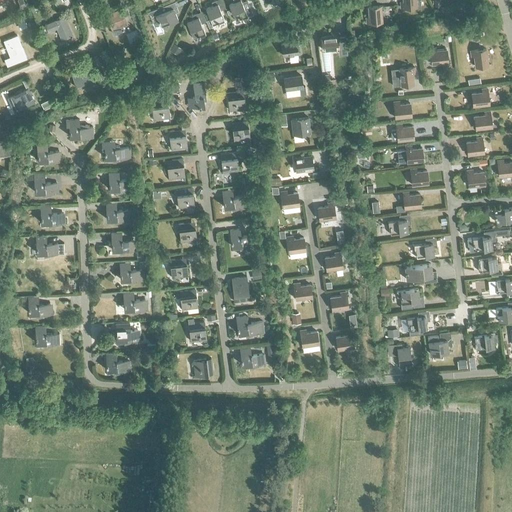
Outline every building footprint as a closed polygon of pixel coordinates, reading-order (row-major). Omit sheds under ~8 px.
[(205,8),(212,25),(217,23),(218,24),(225,21),(215,0),(211,2),(213,5),(205,8)] [(233,0),(234,2),(228,4),(236,21),(241,19),(241,20),(252,15),(249,10),(246,12),(240,0),(233,0)] [(155,15),(158,22),(159,22),(161,27),(178,20),(175,13),(178,11),(176,6),(155,15)] [(368,17),(366,17),(366,23),(369,23),(381,22),(380,6),(368,7),(368,17)] [(120,8),(106,14),(109,21),(112,30),(114,34),(124,31),(122,26),(127,24),(123,16),(129,14),(126,8),(121,10),(120,8)] [(192,15),(193,19),(186,22),(193,38),(198,36),(198,37),(205,34),(196,13),(192,15)] [(45,24),(48,32),(57,28),(61,39),(72,35),(64,16),(45,24)] [(331,36),(321,37),(322,49),(338,48),(337,36),(337,32),(331,33),(331,36)] [(10,57),(5,60),(7,66),(26,58),(17,36),(4,41),(10,57)] [(291,38),(291,42),(281,44),(282,55),(297,53),(296,42),(297,42),(297,38),(291,38)] [(412,40),(409,46),(415,48),(417,42),(412,40)] [(174,44),(169,50),(178,55),(182,49),(174,44)] [(430,52),(431,64),(448,62),(446,49),(436,51),(436,48),(430,48),(430,52)] [(470,51),(471,56),(474,56),(475,66),(488,65),(486,49),(474,50),(470,51)] [(96,54),(89,57),(94,66),(100,63),(96,54)] [(125,65),(129,77),(141,72),(142,75),(147,73),(142,59),(125,65)] [(84,85),(83,81),(89,79),(86,67),(71,72),(76,88),(84,85)] [(400,76),(391,77),(392,86),(401,85),(413,84),(412,73),(415,73),(414,67),(411,67),(399,69),(400,76)] [(284,77),(285,89),(299,88),(300,95),(306,94),(305,86),(302,86),(301,75),(284,77)] [(192,96),(194,107),(204,106),(203,98),(206,98),(204,82),(199,82),(199,84),(193,85),(194,96),(192,96)] [(101,83),(92,86),(94,91),(102,89),(101,83)] [(25,84),(6,92),(9,97),(14,95),(20,109),(34,102),(25,84)] [(471,93),(473,106),(489,104),(487,92),(487,89),(481,89),(482,92),(471,93)] [(238,96),(227,97),(229,110),(245,108),(243,90),(237,91),(238,96)] [(46,100),(41,102),(44,111),(49,108),(46,100)] [(151,101),(153,119),(169,117),(168,104),(157,106),(156,101),(151,101)] [(394,105),(393,105),(395,117),(411,116),(410,103),(399,104),(399,101),(393,102),(394,105)] [(474,116),(475,128),(492,127),(490,115),(490,111),(484,112),(484,115),(474,116)] [(291,119),(293,134),(302,133),(303,137),(309,136),(308,132),(310,132),(308,117),(291,119)] [(79,119),(66,120),(66,126),(68,126),(69,136),(76,136),(76,138),(93,138),(93,133),(93,127),(90,127),(79,127),(79,119)] [(232,127),(233,140),(249,138),(247,120),(242,121),(243,126),(232,127)] [(396,128),(391,128),(392,139),(397,139),(397,140),(413,139),(412,126),(402,127),(402,124),(396,125),(396,128)] [(169,131),(171,149),(187,147),(185,134),(174,135),(174,130),(169,131)] [(476,138),(476,141),(466,142),(467,154),(484,152),(482,140),(482,137),(476,138)] [(114,141),(101,141),(102,147),(104,147),(104,157),(112,157),(112,159),(128,159),(128,154),(128,148),(126,148),(119,148),(119,146),(115,146),(114,141)] [(0,142),(0,153),(11,153),(10,142),(0,142)] [(406,150),(397,151),(398,163),(407,162),(423,160),(422,148),(411,149),(411,146),(405,147),(406,150)] [(37,160),(44,160),(45,162),(61,162),(61,157),(59,157),(58,151),(47,151),(47,149),(36,150),(37,160)] [(221,159),(222,172),(238,170),(236,155),(236,152),(231,152),(220,153),(221,159)] [(294,158),(296,171),(311,169),(312,175),(317,174),(317,167),(313,168),(311,155),(294,158)] [(171,160),(166,160),(168,178),(184,176),(183,163),(182,158),(171,160)] [(497,164),(498,176),(511,174),(511,161),(503,163),(503,160),(497,161),(497,164)] [(410,173),(412,185),(428,183),(427,170),(416,172),(416,169),(410,169),(411,173),(410,173)] [(467,174),(468,186),(485,184),(483,172),(473,173),(472,170),(467,171),(467,174)] [(108,172),(109,189),(116,188),(116,191),(133,190),(133,186),(130,186),(130,179),(119,180),(118,172),(108,172)] [(44,174),(33,174),(33,181),(34,192),(42,192),(42,194),(58,193),(58,189),(56,189),(56,182),(44,183),(44,181),(44,174)] [(279,177),(270,179),(271,187),(281,185),(279,177)] [(181,189),(176,189),(178,207),(194,205),(192,192),(192,187),(181,189)] [(160,189),(153,190),(154,198),(161,197),(160,189)] [(281,195),(282,207),(299,205),(297,192),(287,194),(286,191),(281,192),(281,195)] [(403,196),(404,208),(420,206),(419,194),(409,195),(408,192),(403,193),(403,196)] [(222,196),(223,207),(231,206),(231,208),(247,206),(247,202),(245,202),(244,196),(233,197),(233,195),(222,196)] [(317,207),(319,220),(335,218),(334,205),(333,206),(333,202),(327,203),(328,206),(317,207)] [(511,207),(494,209),(494,217),(495,217),(496,222),(511,220),(511,207)] [(105,208),(106,219),(113,219),(114,221),(130,221),(130,216),(128,216),(127,210),(116,210),(116,208),(105,208)] [(51,211),(40,212),(40,222),(48,222),(48,224),(67,223),(67,212),(51,213),(51,211)] [(408,232),(407,224),(411,224),(410,219),(387,221),(388,229),(389,228),(390,234),(408,232)] [(178,224),(180,242),(196,240),(195,227),(184,228),(183,223),(178,224)] [(229,230),(231,246),(239,245),(239,247),(255,245),(255,241),(252,241),(252,235),(240,236),(240,229),(229,230)] [(121,233),(110,233),(111,239),(111,249),(119,249),(119,251),(135,251),(135,246),(133,246),(133,240),(121,240),(121,238),(121,233)] [(495,235),(467,239),(468,246),(469,246),(469,251),(492,249),(491,241),(495,241),(495,235)] [(36,242),(35,242),(36,253),(43,252),(44,255),(60,254),(64,254),(63,243),(57,243),(46,243),(46,241),(45,236),(35,236),(36,242)] [(287,240),(289,252),(305,250),(303,237),(293,239),(293,236),(287,237),(287,240)] [(434,255),(433,247),(437,247),(436,242),(413,244),(414,252),(415,252),(416,257),(434,255)] [(324,257),(326,270),(342,267),(341,255),(340,255),(340,252),(334,253),(335,256),(324,257)] [(478,264),(478,271),(490,270),(491,275),(502,274),(501,263),(497,264),(496,256),(478,258),(479,264),(478,264)] [(169,260),(171,278),(187,276),(186,263),(175,264),(174,259),(169,260)] [(431,264),(405,267),(406,279),(436,276),(435,271),(431,271),(431,264)] [(127,279),(127,281),(144,280),(144,276),(141,276),(141,269),(130,270),(130,268),(119,268),(120,279),(127,279)] [(260,270),(252,271),(254,279),(261,278),(260,270)] [(231,278),(234,302),(250,300),(246,276),(239,277),(239,275),(234,276),(234,277),(231,278)] [(495,285),(496,293),(511,290),(511,277),(495,280),(496,285),(495,285)] [(380,281),(377,281),(377,286),(380,285),(380,287),(386,286),(385,279),(380,280),(380,281)] [(294,287),(295,299),(312,297),(310,284),(300,286),(299,283),(294,284),(294,287)] [(400,296),(401,308),(411,307),(411,302),(423,301),(423,296),(419,296),(418,288),(396,291),(397,297),(400,296)] [(184,291),(179,291),(181,309),(197,307),(195,289),(184,291)] [(340,296),(330,297),(332,310),(348,307),(346,295),(346,292),(340,293),(340,296)] [(123,298),(123,309),(131,309),(131,311),(147,310),(147,306),(145,306),(145,299),(133,300),(133,298),(123,298)] [(28,313),(36,313),(36,315),(52,314),(52,310),(50,310),(50,303),(38,304),(38,302),(28,302),(28,313)] [(511,318),(511,306),(495,308),(496,315),(497,315),(498,321),(511,318)] [(300,313),(291,314),(292,324),(301,322),(300,313)] [(429,315),(406,318),(407,325),(408,325),(409,331),(409,335),(422,333),(422,329),(426,329),(426,321),(430,321),(429,315)] [(235,317),(237,333),(245,332),(245,334),(264,332),(263,321),(247,323),(246,316),(235,317)] [(187,318),(190,341),(206,339),(204,321),(194,323),(193,317),(187,318)] [(129,323),(115,324),(115,329),(116,340),(123,339),(123,342),(140,341),(140,336),(137,337),(137,330),(130,330),(129,323)] [(43,342),(43,345),(59,344),(59,340),(57,340),(57,333),(45,334),(45,326),(34,326),(35,343),(43,342)] [(397,329),(386,330),(387,337),(398,336),(397,329)] [(300,331),(300,334),(302,346),(318,343),(316,331),(306,333),(306,330),(300,331)] [(345,332),(346,335),(335,337),(337,349),(353,347),(352,335),(351,332),(345,332)] [(493,341),(497,341),(496,334),(474,336),(474,344),(475,344),(476,349),(494,347),(493,341)] [(447,345),(451,344),(451,339),(438,340),(438,335),(427,337),(428,341),(429,349),(430,349),(430,354),(448,352),(447,345)] [(396,344),(398,367),(406,366),(406,365),(411,364),(409,347),(402,347),(401,343),(396,344)] [(239,348),(240,354),(241,365),(249,364),(249,366),(265,364),(265,360),(263,360),(262,354),(251,355),(250,347),(239,348)] [(193,360),(195,376),(208,375),(206,364),(211,363),(211,358),(193,360)] [(105,359),(106,370),(114,370),(114,372),(130,371),(130,367),(128,367),(127,360),(116,361),(116,359),(105,359)] [(29,361),(24,366),(29,370),(33,366),(29,361)] [(378,405),(378,406),(385,407),(386,407),(387,398),(379,397),(378,405)]
